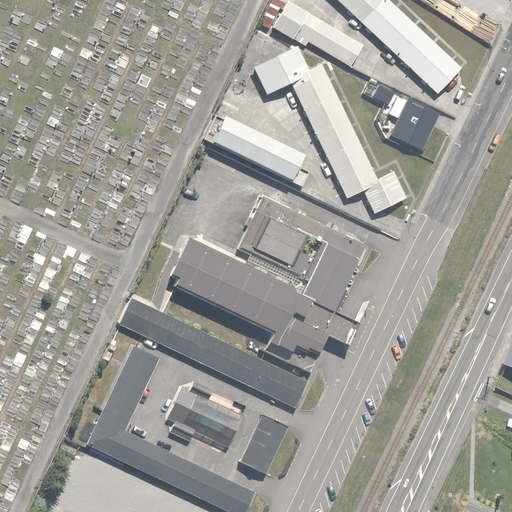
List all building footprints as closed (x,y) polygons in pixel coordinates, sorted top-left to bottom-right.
[(454,63),(384,0),(332,0),(430,89),(454,63)] [(360,43),(291,1),(278,23),(347,65),(360,43)] [(375,180),(318,64),(304,70),(293,48),(252,68),(266,95),(289,84),(344,195),(375,180)] [(437,109),(406,96),(389,134),(419,148),(437,109)] [(300,154),(222,116),(210,140),(289,178),(300,154)] [(402,195),(391,172),(358,189),(369,211),(402,195)] [(272,333),(267,343),(262,353),(305,375),(324,335),(345,345),(356,323),(339,315),(370,248),(258,198),(246,226),(250,228),(240,248),(250,253),(247,260),(193,236),(191,241),(186,239),(168,274),(176,277),(173,283),(272,333)] [(129,296),(115,324),(292,409),(305,381),(129,296)] [(511,335),(500,364),(511,368),(511,335)] [(156,357),(131,346),(85,445),(230,511),(245,511),(254,492),(122,431),(156,357)] [(188,390),(181,387),(165,420),(171,423),(167,433),(187,443),(193,432),(225,448),(241,415),(208,399),(212,390),(192,380),(188,390)] [(237,463),(243,465),(240,471),(255,477),(259,469),(267,473),(286,427),(258,415),(237,463)]
